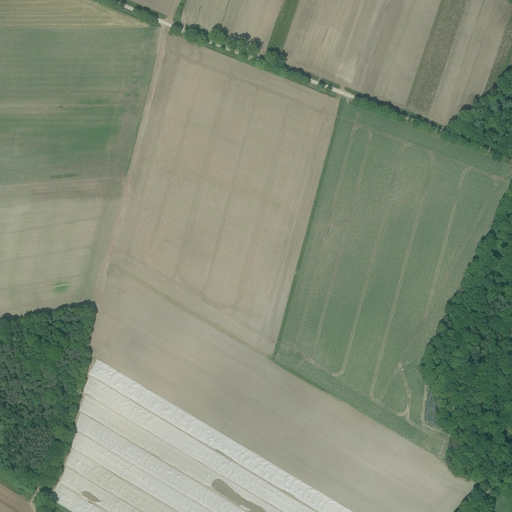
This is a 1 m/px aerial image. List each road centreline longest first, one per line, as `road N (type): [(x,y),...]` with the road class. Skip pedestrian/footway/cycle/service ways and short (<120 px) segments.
road 1 (track): [(34,500),(76,384),(177,0)]
road 2 (unclassified): [(511,159),(109,0)]
road 3 (track): [(511,184),(423,368),(463,424),(511,451)]
